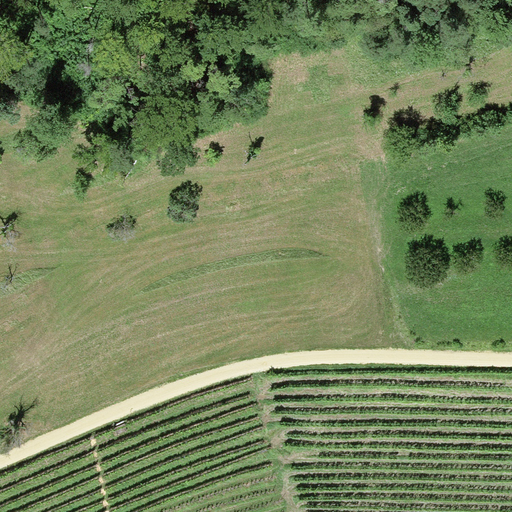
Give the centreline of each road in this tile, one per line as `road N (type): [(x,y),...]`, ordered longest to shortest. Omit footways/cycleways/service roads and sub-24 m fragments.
road 1 (track): [(0,461),(253,365),(313,358),(511,361)]
road 2 (track): [(395,359),(371,189)]
